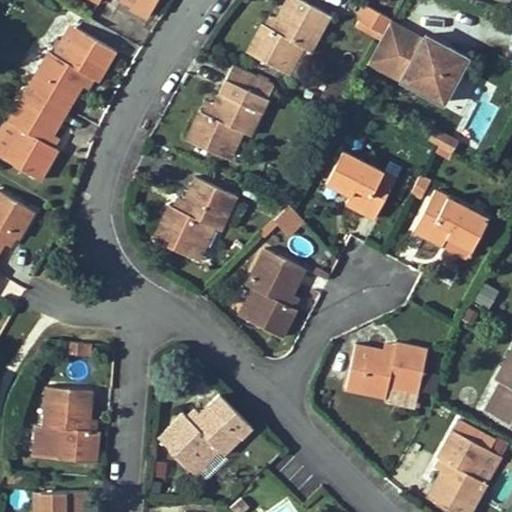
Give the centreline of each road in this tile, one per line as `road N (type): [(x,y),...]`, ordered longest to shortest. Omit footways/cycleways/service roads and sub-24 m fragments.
road 1 (residential): [(140,297),(112,260),(101,226),(105,165),(133,99),(197,0)]
road 2 (residential): [(140,297),(124,511)]
road 3 (residential): [(279,411),(196,325),(140,297)]
road 4 (residential): [(279,411),(349,293),(377,278)]
road 5 (residential): [(378,511),(279,411)]
